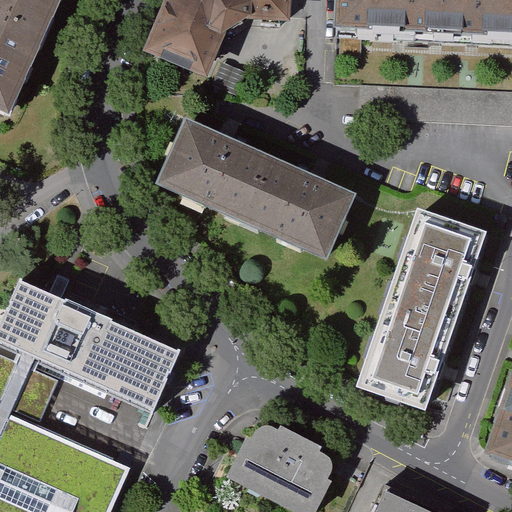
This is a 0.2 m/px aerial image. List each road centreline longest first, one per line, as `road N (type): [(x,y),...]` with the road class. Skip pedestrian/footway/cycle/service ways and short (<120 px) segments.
road 1 (residential): [(125,0),(102,82),(105,165),(132,220),(251,368)]
road 2 (residential): [(251,368),(450,475)]
road 3 (residential): [(251,368),(215,404),(163,511)]
